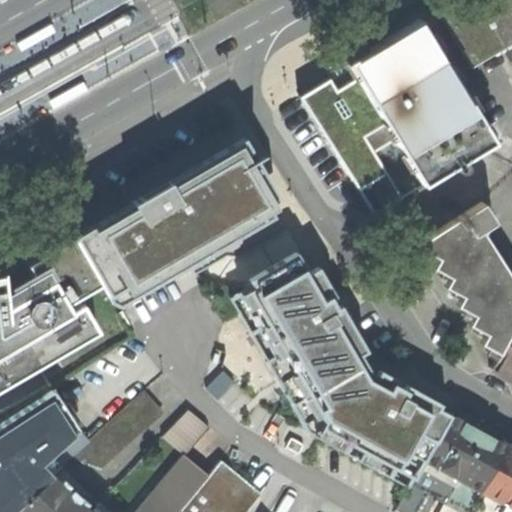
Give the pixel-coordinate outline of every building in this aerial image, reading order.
[(511,42),(511,0),(474,0),(443,18),(471,66),(511,42)] [(331,76),(301,94),(374,214),(495,140),(420,16),(348,60),(358,77),(339,88),(331,76)] [(51,24),(18,42),(22,50),(55,31),(51,24)] [(83,82),(50,100),(54,108),(87,89),(83,82)] [(72,235),(101,282),(113,303),(121,308),(276,218),(265,201),(276,195),(241,136),(72,235)] [(511,324),(511,281),(480,232),(485,226),(493,220),(480,201),(425,236),(422,241),(494,357),(511,324)] [(2,277),(0,278),(0,385),(97,329),(81,304),(69,311),(65,303),(101,282),(72,235),(24,263),(31,276),(4,292),(2,277)] [(305,430),(335,447),(375,373),(368,369),(358,352),(365,349),(338,303),(334,305),(329,297),(333,294),(315,265),(311,268),(302,255),(298,258),(294,251),(256,273),(247,278),(251,284),(229,298),(305,430)] [(511,324),(494,357),(489,367),(511,379),(511,324)] [(377,368),(375,373),(335,447),(408,487),(448,412),(436,406),(439,402),(405,383),(403,387),(394,382),(396,378),(377,368)] [(47,453),(76,428),(52,390),(0,423),(0,511),(7,511),(58,466),(47,453)] [(87,440),(71,454),(103,467),(141,432),(139,430),(160,412),(141,391),(87,440)] [(185,451),(209,423),(189,405),(165,433),(185,451)] [(448,412),(408,487),(398,506),(407,511),(428,511),(437,498),(463,511),(467,511),(480,489),(505,444),(448,412)] [(291,437),(286,446),(298,453),(304,444),(291,437)] [(511,511),(511,447),(505,444),(480,489),(507,504),(502,511),(511,511)] [(181,454),(135,511),(176,511),(207,475),(181,454)] [(207,475),(176,511),(244,511),(260,493),(220,459),(207,475)] [(58,466),(7,511),(87,511),(96,503),(58,466)] [(502,511),(507,504),(480,489),(467,511),(502,511)] [(106,511),(96,503),(87,511),(106,511)]
